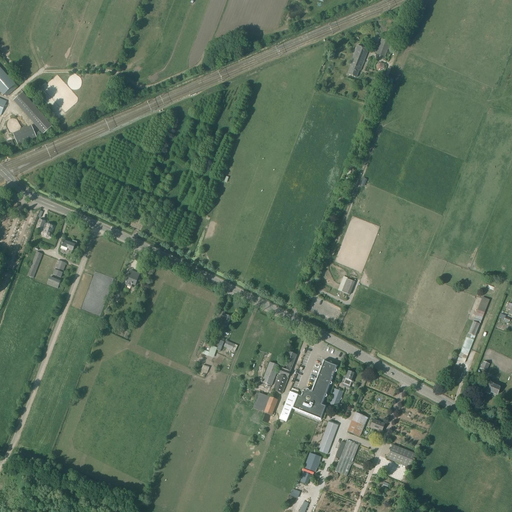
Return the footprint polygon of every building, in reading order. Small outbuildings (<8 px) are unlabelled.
[(385,58),(391,43),(381,39),(375,54),(385,58)] [(350,65),(351,65),(347,75),(357,78),(359,71),(361,71),(369,50),(357,46),(350,65)] [(380,63),(376,66),(377,71),(381,72),(385,69),(384,65),(380,63)] [(15,85),(0,67),(0,92),(3,95),(4,95),(7,98),(17,88),(15,85)] [(13,101),(43,135),(53,126),(23,92),(13,101)] [(13,134),(18,146),(37,138),(32,126),(13,134)] [(44,230),(43,232),(42,234),(50,237),(55,227),(47,224),(46,224),(45,224),(46,222),(39,219),(36,227),(43,230),(43,229),(44,230)] [(61,246),(60,249),(66,251),(67,249),(73,251),(75,245),(76,246),(77,242),(73,241),(72,244),(63,240),(61,246)] [(33,279),(43,254),(36,252),(27,276),(33,279)] [(54,270),(53,274),(53,275),(61,278),(63,273),(66,264),(58,261),(54,270)] [(130,277),(127,276),(124,285),(131,288),(132,285),(135,286),(139,274),(132,271),(130,277)] [(48,281),(47,284),(58,288),(60,282),(49,277),(48,281)] [(350,295),(355,282),(347,279),(342,292),(350,295)] [(120,284),(115,298),(118,299),(124,286),(120,284)] [(468,333),(466,338),(457,360),(465,363),(490,300),(482,297),(473,322),(468,334),(468,333)] [(224,322),(224,323),(222,325),(227,327),(228,324),(231,317),(226,315),(226,316),(223,314),(221,319),(225,320),(224,322)] [(217,348),(212,346),(211,346),(213,340),(209,338),(204,351),(210,353),(211,349),(214,350),(214,351),(215,352),(217,348)] [(227,341),(224,347),(232,350),(233,350),(235,345),(228,342),(227,341)] [(282,368),(281,368),(273,390),(282,394),(297,355),(288,352),(282,368)] [(290,392),(281,415),(279,419),(287,422),(288,418),(292,409),(321,420),(326,406),(322,405),(325,397),(326,398),(327,397),(327,396),(327,395),(326,395),(330,385),(331,385),(332,385),(332,384),(332,383),(331,383),(335,372),(336,373),(337,372),(337,371),(337,370),(336,370),(338,366),(332,364),(332,363),(331,362),(330,362),(329,363),(324,360),(322,365),(321,364),(320,365),(320,366),(320,367),(321,367),(317,377),(316,377),(315,377),(315,378),(315,379),(316,379),(311,391),(308,391),(309,391),(308,390),(307,390),(306,390),(306,391),(304,392),(303,391),(302,392),(302,393),(302,394),(301,396),(290,392)] [(279,366),(270,362),(262,383),(271,386),(279,366)] [(483,362),(480,369),(487,371),(489,364),(483,362)] [(457,371),(454,370),(451,379),(456,381),(457,378),(458,378),(463,367),(459,366),(457,371)] [(348,371),(345,379),(342,386),(349,389),(352,382),(355,374),(348,371)] [(489,382),(485,393),(490,395),(491,393),(497,395),(501,385),(497,383),(496,385),(489,382)] [(330,404),(337,407),(343,392),(336,389),(330,404)] [(274,416),(275,414),(273,413),(278,400),(259,393),(253,409),(272,415),(274,416)] [(368,418),(355,413),(347,432),(360,437),(368,418)] [(382,432),(385,424),(373,420),(370,428),(382,432)] [(328,455),(338,426),(328,422),(318,451),(328,455)] [(347,441),(335,472),(347,476),(359,446),(347,441)] [(341,442),(335,457),(339,459),(345,444),(341,442)] [(409,468),(415,454),(393,445),(387,459),(409,468)] [(303,472),(300,482),(307,485),(311,475),(303,472)]
